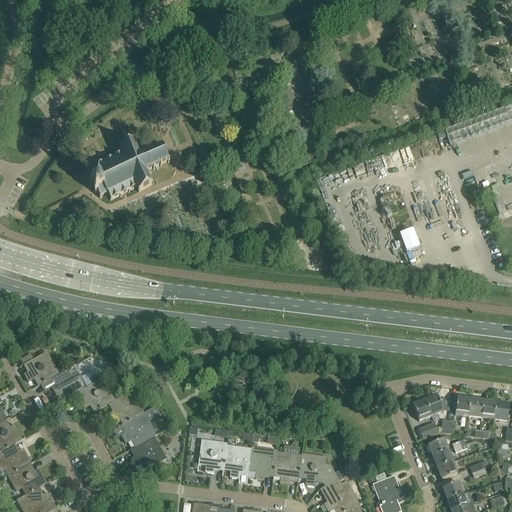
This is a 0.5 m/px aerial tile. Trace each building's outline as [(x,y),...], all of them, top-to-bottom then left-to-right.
[(217,51),(199,56),(202,65),(219,61),(217,51)] [(164,147),(163,147),(163,146),(161,147),(160,146),(159,146),(160,148),(154,151),(153,149),(152,150),(153,152),(147,154),(146,152),(144,153),(145,155),(140,157),(139,155),(141,155),(140,153),(138,154),(134,144),(135,142),(133,142),(133,143),(121,149),(119,149),(119,150),(120,151),(122,155),(114,159),(113,158),(112,158),(113,160),(105,163),(105,162),(103,163),(104,164),(96,168),(95,167),(94,168),(95,169),(98,174),(91,177),(90,176),(89,178),(91,178),(93,183),(90,184),(90,185),(90,187),(91,187),(94,186),(96,189),(97,191),(94,193),(94,194),(94,195),(96,196),(98,195),(100,199),(100,200),(101,201),(101,199),(108,196),(110,201),(110,202),(111,203),(112,201),(120,198),(120,199),(122,198),(121,197),(128,194),(129,195),(130,194),(129,193),(137,189),(138,192),(138,194),(140,194),(140,193),(152,186),(153,187),(154,186),(152,185),(148,177),(151,175),(150,173),(147,175),(147,173),(153,170),(153,172),(155,171),(154,169),(160,167),(160,168),(162,168),(161,166),(168,163),(168,165),(169,164),(169,163),(170,162),(170,161),(171,161),(164,147)] [(58,376),(45,354),(25,365),(29,373),(23,376),(28,384),(34,380),(38,387),(53,379),(58,376)] [(104,368),(108,375),(120,368),(112,364),(104,368)] [(86,389),(74,367),(58,376),(53,379),(57,387),(51,390),(56,397),(62,394),(66,401),(81,392),(80,392),(86,389)] [(101,380),(86,389),(80,392),(81,392),(84,400),(79,403),(83,411),(90,407),(94,415),(110,406),(109,405),(114,403),(114,402),(101,380)] [(143,415),(131,393),(114,402),(114,403),(109,405),(110,406),(113,412),(108,415),(112,423),(118,420),(122,427),(143,415)] [(430,418),(443,413),(437,397),(424,402),(430,418)] [(470,402),(456,400),(454,417),(467,419),(470,402)] [(430,418),(424,402),(412,407),(418,423),(430,418)] [(483,403),(470,402),(467,419),(481,420),(483,403)] [(496,405),(483,403),(481,420),(494,422),(496,405)] [(509,406),(496,405),(494,422),(507,423),(509,406)] [(148,424),(160,417),(156,409),(144,415),(143,415),(122,427),(125,434),(120,437),(124,445),(131,441),(135,449),(153,439),(156,437),(148,424)] [(15,411),(8,415),(10,419),(18,415),(15,411)] [(12,447),(22,441),(14,427),(7,430),(3,423),(0,424),(0,450),(1,452),(12,447)] [(421,430),(425,440),(437,436),(433,425),(421,430)] [(135,449),(132,451),(136,458),(130,461),(134,468),(140,465),(145,472),(165,461),(153,439),(135,449)] [(447,453),(443,441),(427,447),(432,459),(447,453)] [(226,449),(226,446),(201,443),(197,466),(206,467),(205,475),(213,476),(214,469),(222,470),(226,449)] [(455,455),(467,450),(466,446),(461,447),(454,450),(455,455)] [(28,467),(30,465),(22,451),(16,454),(12,447),(1,452),(0,452),(0,473),(6,470),(10,477),(28,467)] [(250,452),(226,449),(222,470),(222,472),(231,473),(230,480),(238,481),(239,475),(248,476),(248,473),(250,452)] [(273,477),(276,455),(276,453),(251,450),(250,452),(248,473),(256,474),(255,481),(264,482),(264,476),(273,477)] [(452,464),(447,453),(432,459),(436,470),(452,464)] [(298,480),(301,458),(300,458),(276,455),(273,477),(273,478),(280,479),(279,487),(288,488),(289,481),(298,482),(298,480)] [(298,480),(306,481),(305,488),(313,489),(314,483),(324,484),(326,487),(338,481),(330,467),(326,467),(327,460),(301,457),(300,458),(301,458),(298,480)] [(456,475),(452,464),(436,470),(441,481),(456,475)] [(483,470),(481,464),(469,469),(471,474),(483,470)] [(36,491),(46,485),(38,471),(31,474),(28,467),(10,477),(7,478),(15,493),(22,489),(26,496),(36,491)] [(485,475),(483,470),(471,474),(473,480),(485,475)] [(373,487),(380,507),(379,508),(380,511),(400,511),(397,503),(403,501),(394,479),(373,487)] [(329,511),(333,510),(334,511),(345,511),(356,506),(358,505),(345,483),(341,486),(338,481),(326,487),(321,490),(328,503),(323,506),(326,511),(329,511)] [(352,485),(352,489),(354,494),(360,491),(356,483),(352,485)] [(462,496),(458,484),(442,490),(446,501),(462,496)] [(500,484),(492,487),(495,494),(503,492),(500,484)] [(49,511),(52,511),(55,509),(47,494),(40,498),(36,491),(26,496),(16,502),(21,511),(49,511)] [(462,496),(446,501),(450,511),(453,511),(472,505),(468,495),(462,497),(462,496)] [(501,499),(493,502),(495,510),(504,507),(501,499)]
